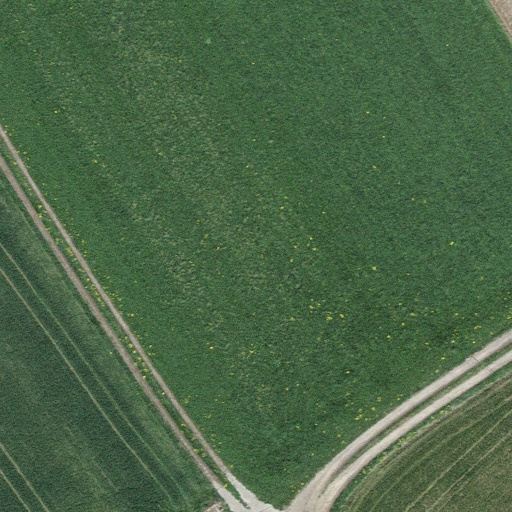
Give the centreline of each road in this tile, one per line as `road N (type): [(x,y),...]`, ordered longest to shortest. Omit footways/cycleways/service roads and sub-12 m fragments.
road 1 (track): [(0,152),(43,227),(258,511)]
road 2 (track): [(307,511),(344,465),(511,343)]
